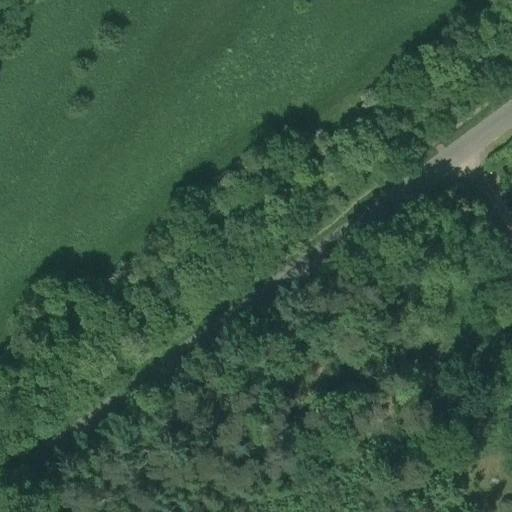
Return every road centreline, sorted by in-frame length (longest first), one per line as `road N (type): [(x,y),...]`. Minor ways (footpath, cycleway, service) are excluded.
road 1 (unknown): [(0,467),(511,87)]
road 2 (unclassified): [(511,115),(0,492)]
